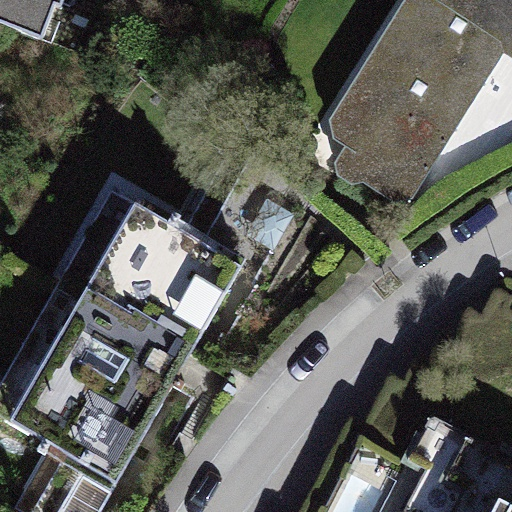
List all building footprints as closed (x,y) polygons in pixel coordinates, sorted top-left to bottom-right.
[(0,0),(0,26),(56,52),(77,0),(0,0)] [(511,0),(416,0),(336,131),(344,178),(411,212),(504,69),(511,65),(511,0)] [(249,278),(136,212),(5,434),(118,500),(249,278)] [(80,511),(72,489),(38,502),(41,511),(80,511)] [(511,511),(511,509),(493,500),(487,511),(511,511)]
